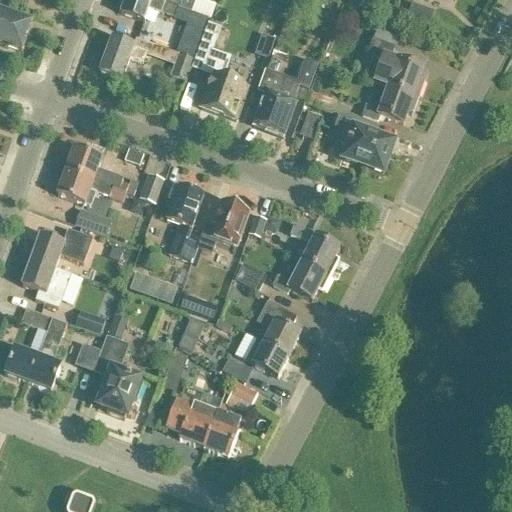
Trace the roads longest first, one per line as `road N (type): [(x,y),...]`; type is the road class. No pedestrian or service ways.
road 1 (residential): [(403,230),(46,101)]
road 2 (residential): [(255,511),(403,230)]
road 3 (residential): [(236,511),(0,423)]
road 4 (residential): [(403,230),(511,9)]
road 5 (residential): [(0,228),(46,101)]
